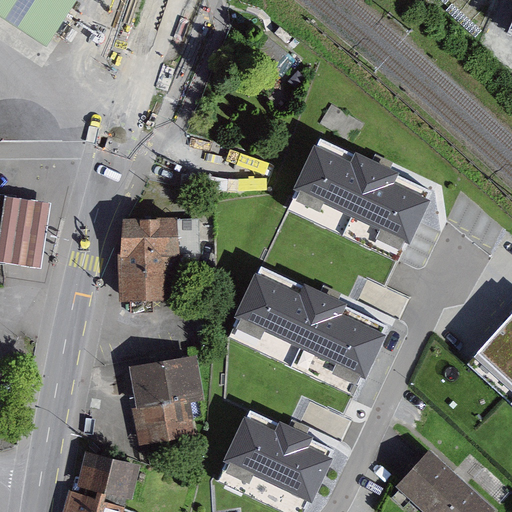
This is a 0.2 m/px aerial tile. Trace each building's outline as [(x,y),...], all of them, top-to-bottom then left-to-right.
[(0,0),(0,14),(53,49),(84,0),(0,0)] [(273,38),(260,54),(287,76),(300,59),(273,38)] [(378,168),(322,142),(288,210),(396,263),(430,194),(378,168)] [(0,195),(0,264),(5,264),(9,196),(0,195)] [(41,270),(51,204),(9,196),(5,264),(41,270)] [(207,218),(131,220),(132,247),(126,247),(128,299),(175,298),(174,275),(189,274),(188,259),(208,259),(207,218)] [(328,300),(263,269),(230,339),(352,396),(385,326),(328,300)] [(408,299),(366,281),(357,300),(399,319),(403,310),(408,299)] [(511,316),(468,364),(511,403),(511,316)] [(204,356),(138,368),(146,409),(141,410),(146,443),(205,433),(202,416),(208,415),(205,399),(212,398),(204,356)] [(350,422),(310,402),(300,423),(341,442),(346,431),(350,422)] [(299,434),(252,413),(222,478),(220,482),(285,511),(304,511),(333,450),(299,434)] [(461,478),(430,450),(396,487),(400,490),(392,499),(403,508),(410,501),(422,511),(497,511),(498,511),(461,478)] [(148,463),(94,451),(86,485),(106,490),(136,496),(140,497),(148,463)] [(79,490),(72,511),(146,511),(132,508),(136,496),(106,490),(104,497),(79,490)]
